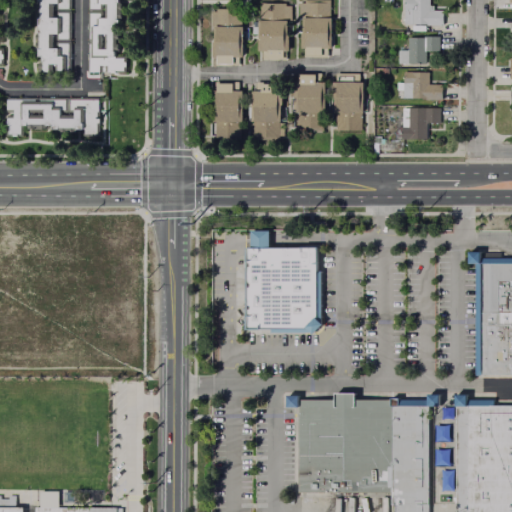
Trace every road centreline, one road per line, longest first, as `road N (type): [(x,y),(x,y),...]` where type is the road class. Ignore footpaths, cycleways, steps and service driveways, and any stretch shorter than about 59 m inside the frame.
road 1 (tertiary): [(167,511),(170,0)]
road 2 (secondary): [(262,184),(464,183)]
road 3 (residential): [(474,152),(475,0)]
